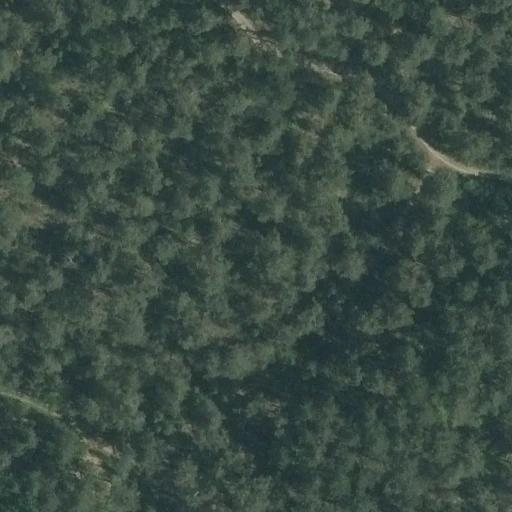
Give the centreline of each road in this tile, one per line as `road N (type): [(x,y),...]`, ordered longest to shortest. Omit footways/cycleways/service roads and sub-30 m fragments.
road 1 (track): [(147,477),(205,414),(311,355),(440,162)]
road 2 (track): [(440,162),(390,94),(286,60),(220,0)]
road 3 (track): [(0,391),(99,440),(147,477),(161,511)]
